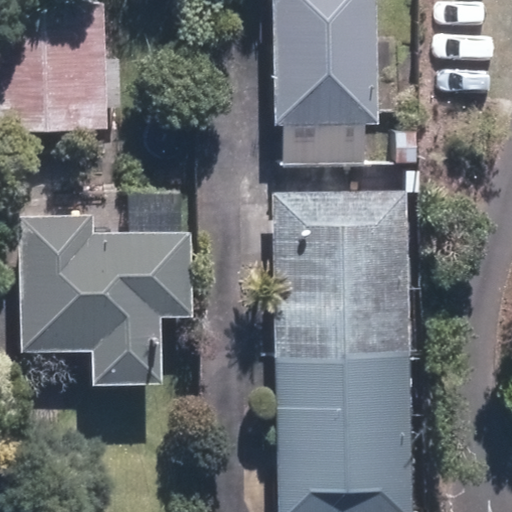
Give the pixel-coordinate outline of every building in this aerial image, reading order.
[(0,0),(0,120),(110,118),(107,0),(0,0)] [(382,0),(279,0),(281,113),(385,111),(382,0)] [(406,186),(279,187),(283,510),(409,509),(406,186)] [(95,210),(25,211),(26,338),(101,338),(101,368),(166,367),(165,306),(191,306),(191,224),(95,225),(95,210)] [(79,411),(5,408),(2,496),(76,499),(79,411)]
